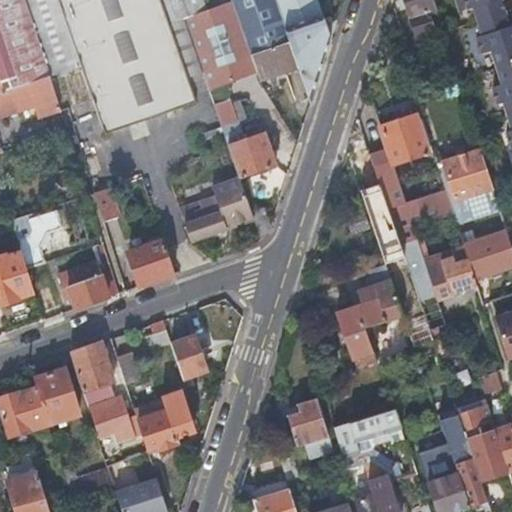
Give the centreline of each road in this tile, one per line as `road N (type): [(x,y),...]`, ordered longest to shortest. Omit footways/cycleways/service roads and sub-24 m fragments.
road 1 (residential): [(279,272),(253,272),(0,358)]
road 2 (tertiary): [(368,0),(279,272)]
road 3 (tertiary): [(279,272),(204,511)]
